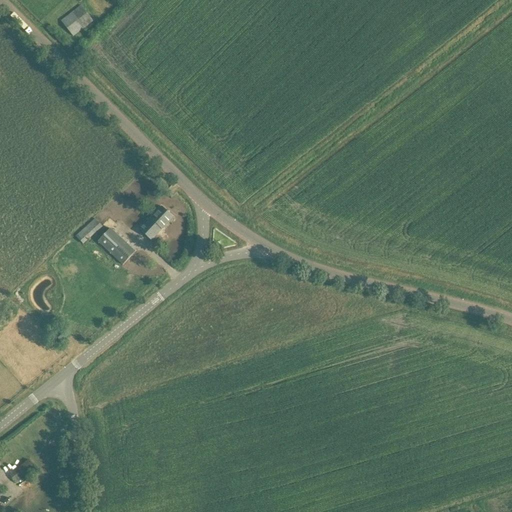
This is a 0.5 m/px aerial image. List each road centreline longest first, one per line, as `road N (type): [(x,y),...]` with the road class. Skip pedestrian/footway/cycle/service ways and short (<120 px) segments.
road 1 (tertiary): [(202,203),(4,0)]
road 2 (tertiary): [(511,322),(273,252)]
road 3 (tertiary): [(65,374),(193,270)]
road 4 (unclassified): [(76,511),(65,374)]
